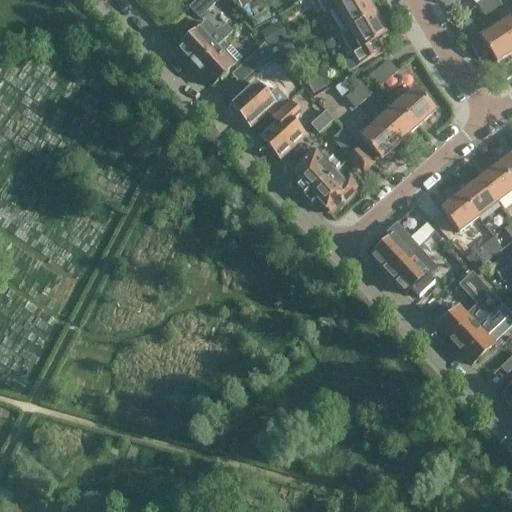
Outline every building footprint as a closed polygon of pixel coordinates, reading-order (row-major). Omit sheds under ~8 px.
[(199,19),(219,0),(196,0),(189,7),(199,19)] [(236,0),(241,8),(255,0),(236,0)] [(366,0),(353,0),(339,9),(329,14),(341,35),(351,30),(376,15),(366,0)] [(333,0),(339,9),(353,0),(333,0)] [(497,0),(486,0),(485,1),(493,13),(502,8),(497,0)] [(485,19),(493,13),(485,1),(477,6),(485,19)] [(388,36),(376,15),(351,30),(364,50),(354,57),(360,67),(379,55),(373,45),(388,36)] [(511,43),(511,18),(501,26),(511,43)] [(279,24),(260,35),(268,48),(287,37),(279,24)] [(205,26),(177,51),(195,70),(223,45),(216,37),(220,34),(217,30),(212,34),(205,26)] [(497,65),(511,55),(511,43),(501,26),(482,38),(477,31),(465,39),(479,61),(490,54),(497,65)] [(288,40),(275,47),(281,60),(294,52),(288,40)] [(223,44),(223,45),(195,70),(212,89),(240,62),(223,44)] [(264,44),(246,60),(255,70),(273,54),(264,44)] [(398,73),(388,61),(371,76),(381,88),(398,73)] [(311,70),(302,75),(314,95),(326,88),(319,76),(316,78),(311,70)] [(345,83),(335,90),(340,97),(350,90),(345,83)] [(273,119),(290,103),(277,89),(268,98),(256,85),(231,108),(250,129),(267,113),(273,119)] [(353,92),(364,103),(371,97),(361,85),(353,92)] [(398,107),(418,129),(436,113),(417,91),(398,107)] [(356,110),(364,103),(353,92),(345,98),(356,110)] [(302,116),(290,103),(273,119),(278,124),(261,140),(280,161),(305,138),(292,125),(302,116)] [(400,145),(418,129),(398,107),(380,123),(400,145)] [(327,112),(312,125),(320,134),(334,121),(327,112)] [(381,161),(400,145),(380,123),(362,139),(381,161)] [(349,160),(360,150),(342,131),(331,141),(349,160)] [(373,165),(360,150),(349,160),(362,175),(373,165)] [(293,175),(311,195),(335,173),(315,151),(303,161),(305,164),(293,175)] [(511,184),(511,155),(498,166),(511,184)] [(511,184),(498,166),(479,181),(498,205),(511,194),(511,184)] [(335,173),(311,195),(330,215),(342,204),(344,206),(362,190),(350,176),(343,182),(335,173)] [(498,205),(479,181),(460,196),(479,220),(498,205)] [(479,220),(460,196),(440,211),(444,216),(435,222),(448,240),(457,233),(459,235),(479,220)] [(423,244),(431,237),(423,228),(415,235),(423,244)] [(371,259),(388,277),(410,257),(393,238),(371,259)] [(474,255),(484,267),(492,260),(483,248),(474,255)] [(410,257),(388,277),(405,296),(411,290),(419,300),(436,285),(430,278),(438,271),(418,250),(410,257)] [(511,258),(509,254),(491,268),(503,284),(511,276),(511,258)] [(491,314),(500,306),(491,296),(482,305),(491,314)] [(437,330),(454,348),(482,323),(472,312),(467,317),(460,309),(437,330)] [(482,323),(454,348),(471,367),(493,346),(483,335),(489,330),(482,323)] [(511,358),(501,369),(507,376),(511,370),(511,358)] [(502,399),(511,410),(511,383),(503,396),(504,397),(502,399)]
